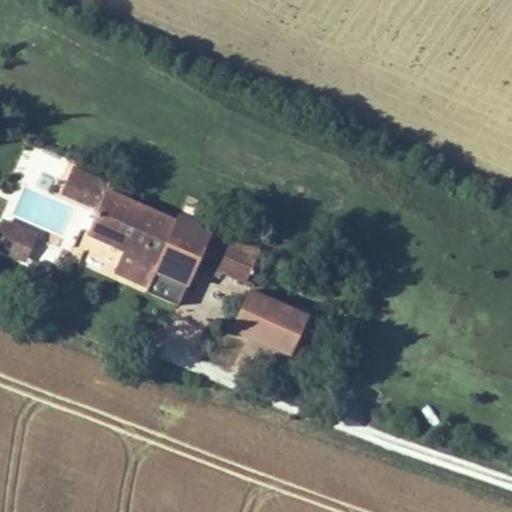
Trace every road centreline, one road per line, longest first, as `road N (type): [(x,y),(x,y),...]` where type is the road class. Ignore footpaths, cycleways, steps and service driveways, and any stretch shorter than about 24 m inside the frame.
road 1 (unclassified): [(173,336),(184,354),(215,373),(511,482)]
road 2 (track): [(184,354),(148,357),(0,291)]
